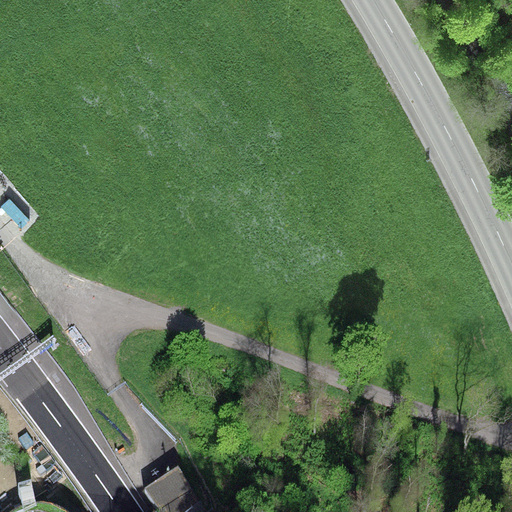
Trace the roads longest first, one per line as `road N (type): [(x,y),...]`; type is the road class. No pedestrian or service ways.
road 1 (secondary): [(376,0),(511,258)]
road 2 (motorway): [(125,511),(0,345)]
